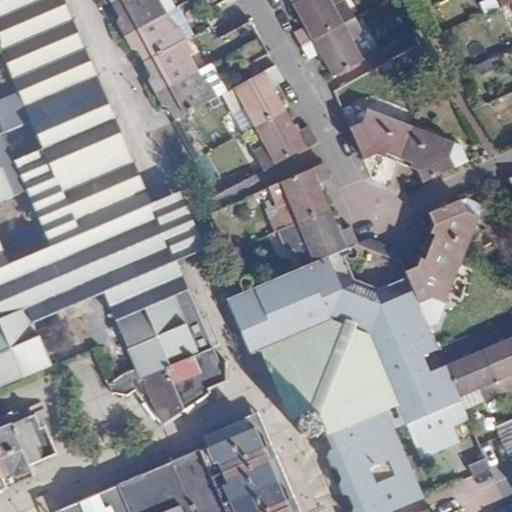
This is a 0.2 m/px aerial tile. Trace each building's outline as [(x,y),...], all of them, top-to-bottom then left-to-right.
[(137,209),(147,187),(112,105),(87,94),(67,103),(55,76),(93,60),(66,0),(0,0),(0,202),(27,191),(50,246),(9,263),(0,259),(0,386),(53,364),(36,321),(105,293),(133,360),(136,367),(140,377),(212,347),(215,345),(178,258),(162,265),(137,209)] [(122,0),(113,5),(119,16),(118,22),(125,35),(165,13),(158,0),(122,0)] [(197,0),(203,10),(222,0),(197,0)] [(330,0),(297,0),(292,3),(298,13),(305,27),(294,34),(301,46),(354,17),(345,0),(333,6),(330,0)] [(431,0),(422,0),(427,10),(434,7),(431,0)] [(174,29),(165,13),(125,35),(132,49),(137,49),(144,62),(186,40),(178,27),(174,29)] [(354,17),(301,46),(308,58),(320,52),(325,61),(333,75),(363,60),(352,40),(363,33),(354,17)] [(252,22),(219,39),(227,54),(259,36),(252,22)] [(259,36),(227,54),(235,67),(245,61),(267,50),(259,36)] [(193,53),(186,40),(144,62),(151,73),(149,79),(156,93),(198,70),(190,55),(193,53)] [(276,65),(254,76),(223,94),(233,113),(245,107),(256,126),(285,109),(278,96),(272,85),(283,79),(276,65)] [(205,85),(198,70),(156,93),(162,105),(168,106),(175,119),(217,97),(209,83),(205,85)] [(289,117),(285,109),(256,126),(266,146),(255,152),(264,169),(316,141),(309,126),(298,132),(289,117)] [(363,123),(350,129),(363,159),(375,154),(386,159),(396,162),(411,126),(367,109),(363,123)] [(415,114),(411,126),(416,128),(421,115),(415,114)] [(411,126),(396,162),(407,167),(417,171),(422,182),(454,168),(448,154),(454,143),(416,128),(411,126)] [(448,154),(454,168),(468,162),(461,146),(454,143),(448,154)] [(269,187),(272,193),(284,223),(274,228),(274,231),(279,229),(329,208),(321,190),(318,183),(331,178),(323,163),(269,187)] [(269,187),(258,191),(261,196),(272,193),(269,187)] [(484,204),(467,197),(442,207),(441,207),(430,213),(435,225),(432,231),(427,244),(462,259),(484,204)] [(333,219),(329,208),(279,229),(288,252),(295,249),(303,266),(341,250),(358,243),(352,227),(338,232),(333,219)] [(0,259),(9,263),(0,242),(0,259)] [(408,277),(419,302),(432,296),(445,302),(462,259),(427,244),(422,255),(418,265),(405,271),(408,277)] [(385,256),(401,261),(395,247),(389,245),(385,256)] [(255,286),(243,292),(227,299),(249,349),(261,352),(270,372),(295,363),(297,369),(300,375),(322,365),(356,377),(409,355),(417,358),(439,349),(439,346),(432,333),(419,302),(408,277),(371,293),(357,287),(341,250),(303,266),(283,276),(255,286)] [(432,333),(439,346),(450,342),(444,328),(432,333)] [(511,336),(484,349),(502,392),(511,388),(511,336)] [(129,395),(136,391),(160,425),(210,392),(210,388),(227,380),(227,361),(220,361),(212,347),(140,377),(136,367),(124,372),(110,384),(113,391),(129,395)] [(484,349),(446,365),(460,396),(480,388),(485,400),(502,392),(484,349)] [(302,433),(310,437),(318,435),(327,431),(334,449),(326,453),(332,467),(338,467),(342,478),(339,484),(344,495),(351,497),(355,510),(353,511),(389,511),(423,498),(393,429),(406,423),(418,451),(458,435),(455,426),(469,420),(465,409),(460,396),(446,365),(324,417),(319,413),(310,411),(302,414),(298,424),(302,433)] [(480,388),(460,396),(465,409),(485,400),(480,388)] [(11,422),(30,467),(50,458),(59,455),(48,430),(44,431),(36,411),(11,422)] [(8,414),(0,417),(0,472),(3,478),(30,467),(11,422),(8,414)] [(511,420),(501,425),(507,440),(511,451),(511,420)] [(214,442),(200,448),(227,511),(289,511),(252,425),(247,430),(243,433),(234,434),(227,437),(224,441),(214,442)] [(227,511),(200,448),(118,482),(130,511),(227,511)] [(0,492),(55,469),(50,458),(30,467),(3,478),(0,479),(0,492)] [(471,465),(474,476),(490,469),(486,458),(471,465)] [(130,511),(118,482),(99,490),(97,496),(82,502),(76,499),(58,507),(60,511),(130,511)]
